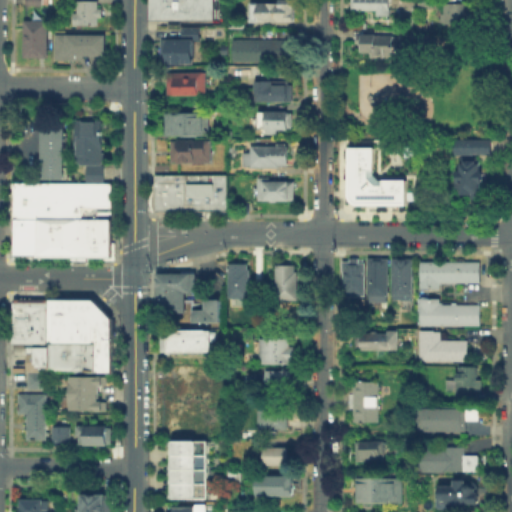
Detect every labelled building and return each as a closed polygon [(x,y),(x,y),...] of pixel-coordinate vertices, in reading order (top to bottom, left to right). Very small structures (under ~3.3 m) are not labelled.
[(218,0),(218,19),(153,19),(153,0),(218,0)] [(293,21),(249,20),(249,1),(278,1),(278,0),(297,0),(297,14),(293,14),(293,21)] [(388,0),(388,14),(375,14),(375,9),(353,9),(353,8),(350,8),(350,0),(388,0)] [(417,8),(417,0),(432,0),(432,8),(417,8)] [(471,2),(471,21),(438,21),(438,12),(443,12),(443,2),(471,2)] [(102,4),(102,26),(77,26),(77,4),(102,4)] [(25,60),(25,21),(50,21),(50,61),(25,60)] [(184,39),(184,31),(201,31),(201,39),(184,39)] [(359,51),(360,32),(374,32),(374,34),(391,34),(391,54),(382,54),(382,56),(369,56),(369,51),(359,51)] [(106,37),(106,60),(59,59),(59,37),(106,37)] [(288,41),(288,63),(235,63),(235,41),(288,41)] [(171,61),(171,42),(199,43),(199,61),(171,61)] [(208,74),(208,96),(170,96),(170,74),(208,74)] [(258,102),(258,83),(294,83),(294,105),(283,105),(283,102),(258,102)] [(262,132),(262,111),(292,111),(292,133),(262,132)] [(166,136),(166,114),(207,114),(207,136),(166,136)] [(75,161),(75,119),(101,119),(101,138),(104,138),(104,161),(100,161),(100,164),(84,164),(79,164),(79,161),(75,161)] [(40,133),(40,121),(62,122),(62,133),(40,133)] [(40,144),(40,133),(62,133),(62,144),(40,144)] [(490,138),(452,138),(452,154),(490,154),(490,138)] [(172,164),(172,142),(213,142),(213,164),(172,164)] [(40,156),(40,144),(62,144),(62,156),(40,156)] [(247,148),(289,148),(289,168),(247,168),(247,148)] [(408,180),(408,204),(360,204),(360,203),(361,203),(361,200),(360,201),(355,196),(356,195),(353,195),(353,196),(352,196),(353,148),(376,148),(376,174),(382,180),(408,180)] [(459,193),(477,193),(477,181),(481,181),(481,169),(478,169),(478,155),(458,155),(458,169),(456,169),(456,182),(459,182),(459,193)] [(40,167),(40,156),(62,156),(62,167),(40,167)] [(84,181),(84,164),(100,164),(102,164),(102,181),(84,181)] [(40,179),(40,167),(62,167),(62,179),(40,179)] [(154,174),(168,174),(168,210),(154,210),(154,174)] [(168,174),(183,174),(183,210),(168,210),(168,174)] [(183,174),(198,174),(198,210),(183,210),(183,174)] [(198,174),(212,174),(212,210),(198,210),(198,174)] [(212,174),(227,174),(227,210),(212,210),(212,174)] [(59,199),(9,199),(9,181),(59,181),(59,199)] [(59,217),(59,199),(59,181),(84,181),(102,181),(111,181),(111,206),(98,206),(98,211),(98,217),(91,217),(66,217),(59,217)] [(296,182),(296,202),(260,202),(260,182),(296,182)] [(59,199),(59,217),(51,217),(36,217),(9,217),(9,199),(59,199)] [(91,217),(91,258),(113,258),(113,211),(98,211),(98,217),(91,217)] [(36,235),(9,235),(9,217),(36,217),(36,235)] [(51,217),(36,217),(36,235),(36,258),(50,258),(51,217)] [(51,217),(50,258),(66,258),(66,217),(59,217),(51,217)] [(91,217),(66,217),(66,258),(91,258),(91,217)] [(36,235),(36,258),(9,258),(9,235),(36,235)] [(342,296),(342,259),(365,259),(364,296),(342,296)] [(370,301),(370,260),(389,260),(388,302),(370,301)] [(395,300),(396,260),(415,260),(414,300),(395,300)] [(245,267),(248,267),(248,296),(225,296),(225,267),(227,267),(227,262),(245,262),(245,267)] [(441,289),(422,289),(423,264),(481,264),(481,284),(441,284),(441,289)] [(281,307),(269,307),(269,290),(276,290),(276,267),(299,267),(299,301),(281,301),(281,307)] [(174,281),(174,311),(154,311),(155,270),(174,270),(174,281)] [(195,281),(174,281),(174,270),(195,270),(195,281)] [(174,281),(195,281),(195,293),(183,293),(183,311),(174,311),(174,281)] [(220,309),(203,309),(203,296),(220,296),(220,309)] [(33,342),(19,342),(19,346),(11,346),(11,297),(33,297),(33,342)] [(33,342),(33,297),(48,298),(47,342),(33,342)] [(92,298),(95,301),(95,326),(95,350),(95,372),(47,371),(47,346),(47,342),(57,342),(66,342),(85,342),(85,298),(92,298)] [(57,342),(47,342),(48,298),(57,298),(57,342)] [(57,342),(57,298),(66,298),(66,342),(57,342)] [(66,342),(66,298),(85,298),(85,342),(66,342)] [(444,300),(444,305),(481,305),(481,326),(423,326),(423,300),(444,300)] [(95,301),(112,318),(112,326),(95,326),(95,301)] [(203,309),(220,309),(220,321),(193,321),(193,309),(203,309)] [(95,350),(95,326),(112,326),(111,350),(95,350)] [(161,328),(214,329),(214,350),(161,350),(161,328)] [(359,352),(359,329),(399,329),(399,352),(359,352)] [(444,332),(444,341),(469,341),(468,363),(424,362),(424,332),(444,332)] [(263,365),(263,338),(291,338),(291,365),(263,365)] [(47,371),(26,371),(11,371),(11,367),(25,367),(25,345),(47,346),(47,371)] [(95,372),(95,350),(111,350),(111,372),(95,372)] [(476,367),(476,380),(484,380),(484,390),(476,390),(476,397),(459,397),(459,390),(448,390),(449,380),(459,380),(459,367),(476,367)] [(197,368),(197,384),(209,384),(209,396),(170,396),(170,388),(168,388),(168,375),(170,375),(170,368),(197,368)] [(47,388),(26,388),(26,371),(47,371),(47,388)] [(268,390),(268,371),(294,371),(294,390),(268,390)] [(69,393),(69,375),(104,375),(104,385),(97,385),(97,393),(69,393)] [(357,422),(357,382),(382,382),(382,423),(357,422)] [(25,415),(23,415),(23,412),(16,412),(16,393),(45,393),(45,415),(25,415)] [(97,393),(97,398),(104,398),(104,410),(69,410),(69,393),(97,393)] [(201,408),(201,399),(217,399),(217,409),(201,408)] [(163,433),(163,406),(196,407),(196,433),(163,433)] [(261,407),(289,407),(289,430),(261,430),(261,407)] [(468,430),(423,430),(423,409),(481,410),(481,420),(468,420),(468,430)] [(25,428),(23,428),(23,423),(25,423),(25,415),(45,415),(44,438),(25,437),(25,428)] [(488,422),(465,421),(465,433),(487,434),(488,422)] [(78,443),(78,434),(74,433),(74,424),(110,424),(109,443),(78,443)] [(49,442),(49,425),(69,425),(69,443),(49,442)] [(167,454),(167,439),(207,439),(206,454),(167,454)] [(358,461),(359,442),(388,443),(388,462),(358,461)] [(478,471),(418,471),(418,446),(464,446),(464,454),(478,454),(478,471)] [(266,467),(266,450),(290,450),(290,467),(266,467)] [(167,468),(167,454),(206,454),(206,468),(167,468)] [(167,482),(167,468),(206,468),(206,482),(167,482)] [(360,503),(360,477),(403,478),(403,503),(360,503)] [(294,480),(294,495),(261,495),(261,479),(294,480)] [(167,497),(167,482),(206,482),(206,497),(167,497)] [(444,487),(480,487),(480,505),(444,505),(444,487)] [(82,511),(83,494),(109,494),(108,511),(82,511)] [(23,511),(23,499),(50,499),(50,511),(23,511)]
